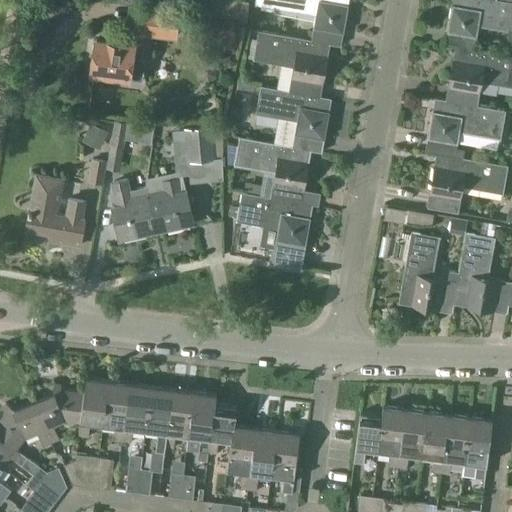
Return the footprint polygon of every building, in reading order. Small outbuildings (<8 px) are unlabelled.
[(202,0),(202,13),(227,15),(228,0),(202,0)] [(344,0),(254,0),(254,4),(315,15),(310,38),(326,41),(325,43),(338,45),(340,31),(343,31),(347,3),(344,3),(344,0)] [(511,0),(454,0),(454,3),(451,3),(446,31),(448,31),(446,45),(458,47),(459,46),(474,49),(478,23),(511,29),(511,0)] [(135,32),(142,33),(174,37),(177,13),(137,8),(134,32),(135,32)] [(234,39),(236,22),(204,18),(202,35),(234,39)] [(251,38),(249,48),(254,49),(252,59),(293,66),(289,89),(316,95),(319,82),(321,82),(326,55),(323,54),(325,43),(326,41),(310,38),(258,29),(256,38),(251,38)] [(96,40),(91,71),(127,75),(141,77),(143,61),(141,60),(142,47),(141,47),(142,33),(135,32),(133,45),(96,40)] [(511,55),(474,49),(459,46),(458,47),(456,59),(453,58),(448,86),(451,86),(448,99),(437,97),(477,104),(481,81),(511,86),(511,55)] [(316,95),(289,89),(260,84),(255,113),(287,118),(282,143),(306,148),(306,149),(319,151),(321,137),(324,137),(328,110),(325,109),(328,97),(316,95)] [(477,104),(437,97),(435,110),(432,109),(427,137),(429,137),(427,151),(439,153),(439,152),(462,156),(464,148),(456,147),(459,131),(500,139),(505,109),(477,104)] [(116,121),(111,146),(125,149),(127,140),(139,142),(141,125),(116,121)] [(211,126),(185,129),(189,170),(214,167),(211,126)] [(274,170),(269,195),(298,201),(300,188),(302,188),(307,161),(304,160),(306,149),(306,148),(282,143),(239,135),(234,163),(274,170)] [(439,152),(439,153),(437,165),(434,165),(429,192),(432,193),(429,206),(456,211),(461,185),(502,192),(507,165),(462,156),(439,152)] [(104,185),(108,161),(93,159),(90,183),(104,185)] [(28,208),(25,229),(56,234),(55,241),(79,245),(84,219),(81,218),(84,200),(69,198),(66,215),(52,213),(55,199),(59,199),(62,178),(35,173),(29,208),(28,208)] [(193,223),(185,188),(183,176),(145,184),(147,192),(156,231),(193,223)] [(119,239),(156,231),(147,192),(130,196),(127,179),(111,182),(116,204),(111,205),(119,239)] [(309,203),(298,201),(269,195),(241,190),(236,219),(278,226),(274,247),(271,247),(269,261),(301,267),(310,216),(306,215),(309,203)] [(507,307),(511,276),(511,274),(511,282),(485,277),(493,236),(495,226),(484,224),(482,234),(465,231),(461,252),(451,308),(452,308),(453,299),(465,301),(465,304),(493,309),(493,306),(507,309),(507,307)] [(451,308),(461,252),(458,271),(449,270),(447,279),(431,276),(439,235),(410,230),(398,298),(410,300),(409,303),(438,308),(438,305),(451,308)] [(89,422),(103,424),(109,379),(85,376),(83,390),(84,390),(80,421),(79,421),(77,436),(88,438),(89,422)] [(112,440),(123,442),(124,426),(125,426),(131,382),(109,379),(103,424),(114,425),(112,440)] [(132,427),(145,429),(150,385),(131,382),(125,426),(124,426),(123,442),(130,443),(132,427)] [(145,429),(157,431),(154,450),(164,451),(165,447),(167,432),(173,388),(150,385),(145,429)] [(52,393),(33,400),(51,442),(60,438),(54,425),(64,420),(64,419),(79,421),(80,421),(84,390),(83,390),(52,386),(52,393)] [(175,433),(188,434),(194,390),(173,388),(167,432),(165,447),(173,448),(175,433)] [(207,452),(213,408),(215,393),(194,390),(188,434),(200,436),(198,451),(207,452)] [(0,437),(15,448),(16,448),(25,435),(25,437),(38,432),(43,445),(51,442),(33,400),(14,409),(10,406),(0,418),(0,437)] [(397,467),(405,408),(382,405),(381,414),(382,415),(378,449),(390,451),(388,466),(397,467)] [(227,469),(234,413),(234,411),(213,408),(207,452),(216,454),(218,438),(230,440),(227,469)] [(420,455),(425,410),(405,408),(397,467),(406,468),(408,453),(420,455)] [(440,472),(447,413),(425,410),(420,455),(433,456),(431,471),(440,472)] [(382,415),(381,414),(360,412),(355,447),(353,461),(363,463),(365,448),(378,449),(382,415)] [(247,490),(255,427),(233,425),(234,413),(227,469),(240,470),(238,489),(247,490)] [(464,460),(470,416),(447,413),(440,472),(448,474),(451,459),(464,460)] [(470,416),(464,460),(476,462),(473,477),(484,478),(486,463),(491,419),(470,416)] [(270,474),(276,430),(255,427),(247,490),(256,491),(258,473),(270,474)] [(276,430),(270,474),(283,476),(281,491),(291,492),(293,477),(298,433),(276,430)] [(0,463),(2,465),(9,456),(22,465),(28,457),(16,448),(15,448),(0,437),(0,463)] [(63,464),(71,483),(83,485),(85,460),(75,459),(63,464)] [(85,460),(83,485),(95,486),(98,462),(85,460)] [(40,480),(59,494),(66,485),(58,466),(56,467),(54,462),(45,466),(47,471),(40,480)] [(98,462),(95,486),(107,488),(109,464),(98,462)] [(0,490),(2,492),(6,495),(11,488),(0,480),(0,468),(2,465),(0,463),(0,490)] [(26,483),(34,488),(53,503),(59,494),(40,480),(47,471),(39,465),(26,483)] [(137,492),(140,468),(128,466),(127,475),(123,474),(121,487),(125,487),(125,490),(137,492)] [(140,468),(137,492),(149,493),(152,469),(140,468)] [(179,497),(182,473),(171,471),(168,496),(179,497)] [(182,473),(179,497),(192,499),(195,474),(182,473)] [(26,499),(21,506),(28,511),(45,511),(53,503),(34,488),(26,499)] [(369,511),(372,496),(360,494),(357,511),(369,511)] [(372,496),(369,511),(381,511),(384,497),(372,496)] [(412,511),(414,501),(402,499),(402,503),(393,502),(391,511),(412,511)] [(209,511),(221,511),(223,502),(211,501),(209,511)] [(414,501),(412,511),(425,511),(426,502),(414,501)] [(240,511),(241,505),(223,502),(221,511),(240,511)]
